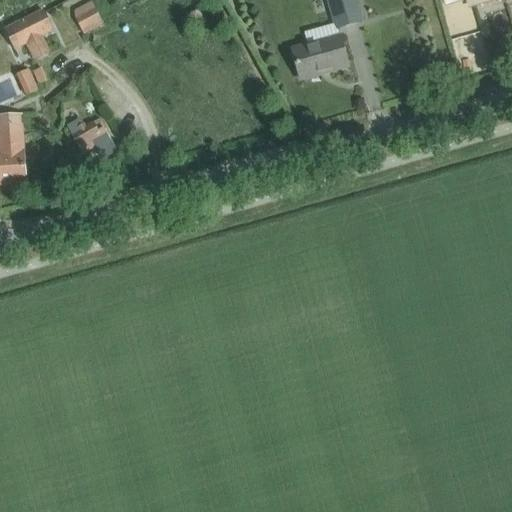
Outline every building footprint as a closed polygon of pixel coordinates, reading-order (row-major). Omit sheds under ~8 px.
[(50,55),(42,38),(54,32),(48,21),(68,11),(61,0),(48,0),(40,5),(42,10),(4,31),(16,53),(27,47),(35,62),(50,55)] [(328,0),(337,29),(362,22),(357,3),(355,0),(328,0)] [(489,52),(511,46),(511,23),(506,0),(481,0),(478,1),(480,11),(450,18),(461,66),(491,59),(489,52)] [(103,26),(94,9),(91,3),(75,11),(76,19),(85,36),(103,26)] [(301,81),(348,67),(340,38),(293,51),(301,81)] [(23,152),(20,116),(0,117),(0,186),(26,185),(25,165),(24,152),(23,152)] [(84,125),(78,129),(79,130),(71,135),(83,155),(110,139),(99,120),(85,128),(84,125)]
